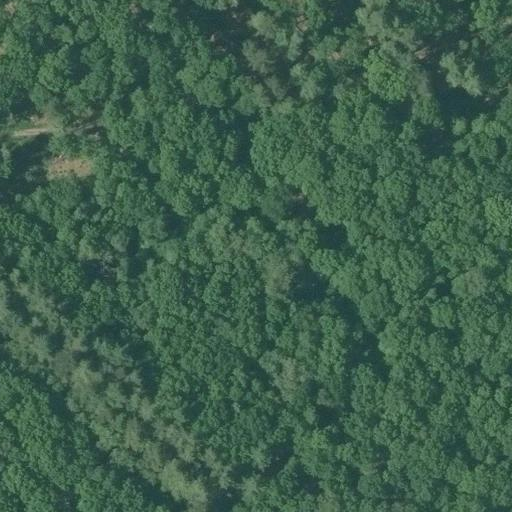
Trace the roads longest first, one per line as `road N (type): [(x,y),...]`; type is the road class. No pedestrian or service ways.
road 1 (track): [(0,137),(131,119),(397,111),(511,98)]
road 2 (track): [(219,511),(256,478),(302,466),(333,447),(348,382),(375,337),(432,308),(511,299)]
